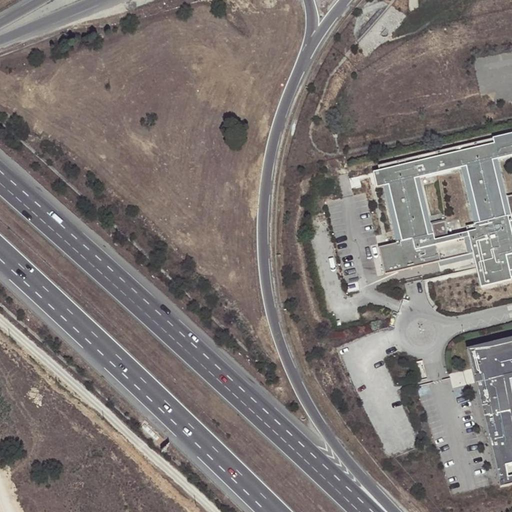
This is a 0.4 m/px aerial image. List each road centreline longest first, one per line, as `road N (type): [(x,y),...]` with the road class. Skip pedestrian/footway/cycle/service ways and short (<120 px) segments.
road 1 (motorway): [(395,511),(307,403),(270,305),(262,205),(281,111),(299,68)]
road 2 (motorway): [(366,511),(22,196)]
road 3 (motorway): [(0,252),(275,511)]
road 4 (residential): [(0,319),(213,511)]
road 5 (residential): [(442,325),(419,310),(400,329),(407,345),(424,352),(442,331)]
